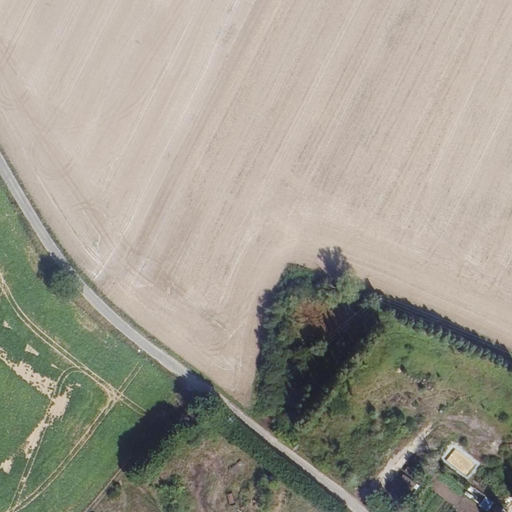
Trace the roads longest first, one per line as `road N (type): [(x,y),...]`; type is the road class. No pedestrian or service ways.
road 1 (unclassified): [(0,160),(73,277),(358,511)]
road 2 (track): [(81,511),(190,380)]
